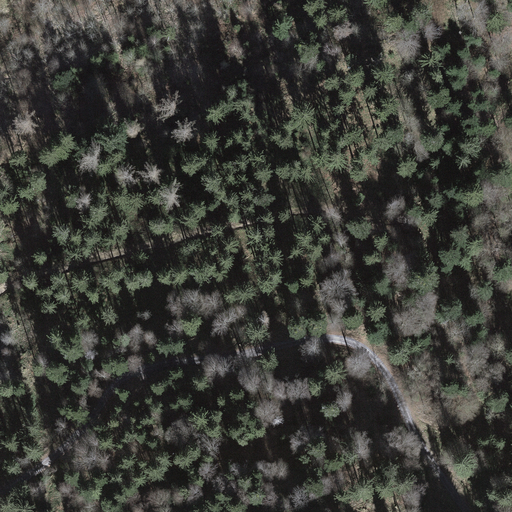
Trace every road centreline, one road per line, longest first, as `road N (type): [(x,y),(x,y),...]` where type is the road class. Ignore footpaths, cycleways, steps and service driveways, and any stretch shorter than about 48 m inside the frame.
road 1 (track): [(0,497),(70,444),(125,373),(170,359),(350,341),(380,367),(429,466),(462,511)]
road 2 (track): [(0,294),(27,277),(298,209),(367,217),(404,252),(475,385)]
road 3 (track): [(170,359),(122,412),(103,511)]
